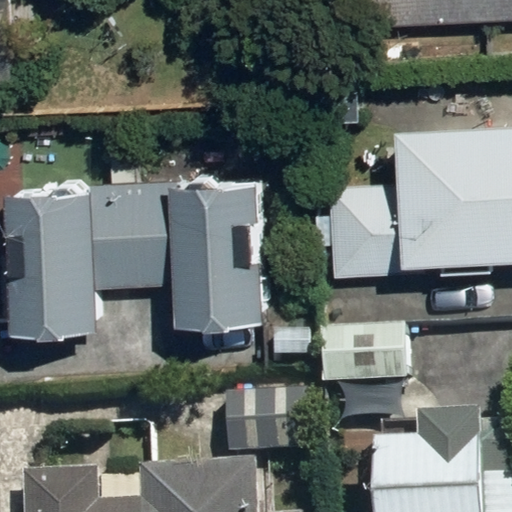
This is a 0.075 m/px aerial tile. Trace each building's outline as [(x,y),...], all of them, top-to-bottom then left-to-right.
[(0,0),(0,71),(25,72),(27,0),(0,0)] [(511,0),(419,0),(419,11),(511,9),(511,0)] [(347,175),(348,266),(450,269),(451,250),(511,245),(511,106),(423,107),(421,175),(347,175)] [(21,320),(145,322),(145,281),(196,281),(195,311),(286,312),(287,245),(265,245),(266,199),(288,199),(288,172),(146,170),(146,146),(125,146),(125,170),(78,169),(78,145),(50,145),(49,177),(23,177),(21,320)] [(421,320),(338,316),(336,378),(422,380),(421,431),(403,430),(400,511),(511,511),(511,346),(472,346),(472,353),(421,352),(421,320)] [(328,386),(241,389),(243,443),(330,440),(328,386)] [(115,482),(114,459),(0,464),(0,511),(282,511),(279,450),(155,457),(156,480),(115,482)]
